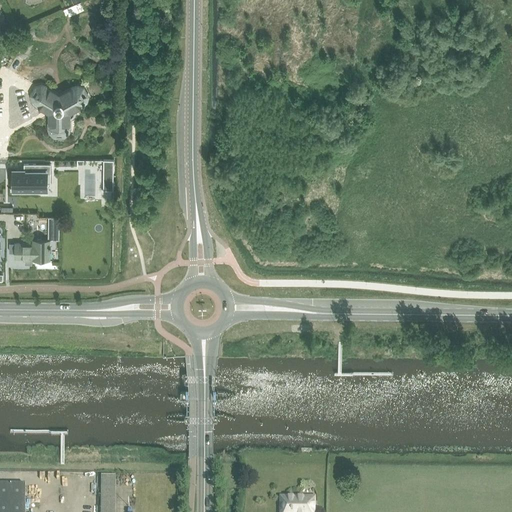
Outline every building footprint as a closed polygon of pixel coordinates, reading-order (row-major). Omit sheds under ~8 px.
[(41,87),(38,88),(33,97),(33,100),(36,103),(46,109),(47,109),(48,109),(50,108),(52,109),(53,111),(53,113),(51,114),(50,115),(50,116),(50,127),(51,132),(54,135),(55,135),(56,135),(56,136),(57,137),(59,137),(61,137),(62,136),(64,135),(67,131),(68,131),(69,130),(69,129),(68,129),(68,128),(68,117),(71,116),(73,114),(73,112),(73,109),(83,103),(83,104),(84,104),(85,103),(85,102),(85,101),(86,96),(82,88),(78,87),(76,87),(75,87),(74,88),(73,88),(61,95),(58,95),(46,88),(41,87)] [(103,190),(113,190),(113,160),(103,160),(103,190)] [(13,172),(13,190),(31,190),(47,190),(47,183),(47,173),(50,173),(50,164),(24,164),(24,172),(13,172)] [(33,260),(49,260),(50,240),(33,240),(33,243),(15,243),(15,253),(15,258),(33,258),(33,260)] [(115,511),(115,477),(101,477),(100,511),(115,511)] [(24,511),(25,485),(0,484),(0,511),(24,511)] [(297,498),(297,501),(281,501),(281,511),(313,511),(313,505),(310,505),(310,498),(297,498)]
